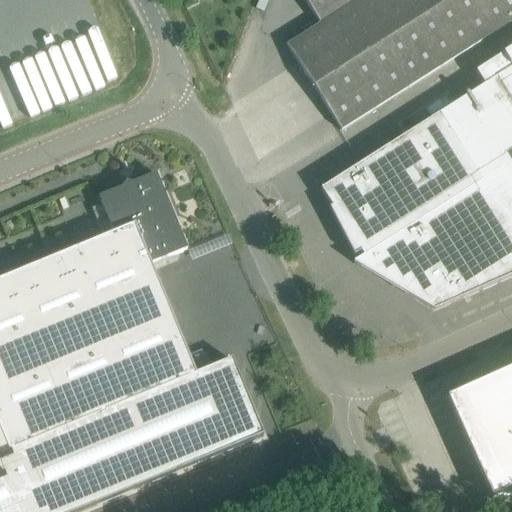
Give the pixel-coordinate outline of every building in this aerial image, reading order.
[(511,0),(304,0),(321,26),(288,47),(342,131),(511,21),(511,0)] [(511,190),(511,50),(494,62),(503,76),(441,116),(483,183),(500,172),(511,190)] [(365,258),(483,183),(441,116),(323,190),(322,190),(333,208),(330,210),(355,257),(362,253),(365,258)] [(435,312),(511,278),(511,190),(500,172),(483,183),(365,258),(356,263),(355,263),(354,264),(435,312)] [(188,251),(157,175),(134,184),(135,187),(124,191),(123,189),(100,198),(102,204),(93,207),(106,239),(0,281),(0,511),(83,511),(265,437),(233,361),(210,370),(203,352),(189,357),(151,266),(188,251)] [(511,369),(448,398),(494,501),(511,492),(511,369)]
